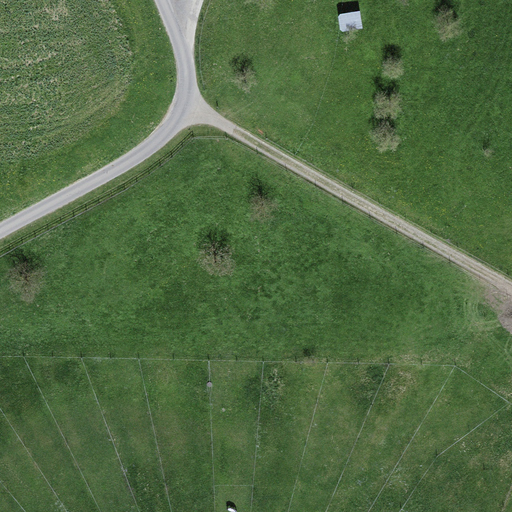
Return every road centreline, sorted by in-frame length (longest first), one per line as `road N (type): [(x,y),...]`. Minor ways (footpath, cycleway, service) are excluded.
road 1 (track): [(187,104),(511,290)]
road 2 (track): [(176,24),(187,104),(173,130),(151,153),(0,235)]
